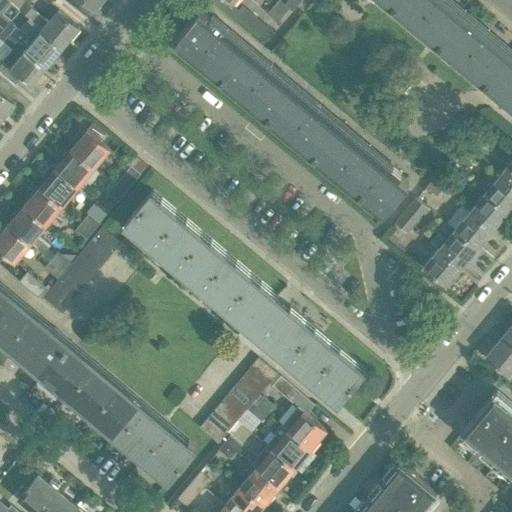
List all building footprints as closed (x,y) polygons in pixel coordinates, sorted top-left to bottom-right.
[(48,65),(64,46),(43,28),(30,17),(21,28),(1,13),(12,1),(10,0),(0,0),(0,24),(4,28),(48,65)] [(36,10),(25,0),(10,0),(12,1),(30,17),(36,10)] [(289,7),(281,0),(278,0),(274,6),(283,14),(289,7)] [(475,22),(448,0),(386,0),(450,52),(475,22)] [(277,20),(283,14),(274,6),(268,13),(277,20)] [(64,46),(80,26),(59,8),(43,28),(64,46)] [(304,95),(207,14),(200,8),(174,38),(279,125),(304,95)] [(511,52),(510,52),(475,22),(450,52),(511,103),(511,52)] [(32,84),(48,65),(4,28),(0,32),(0,35),(9,43),(8,43),(12,47),(4,58),(3,60),(32,84)] [(0,120),(16,102),(0,88),(0,120)] [(409,181),(304,95),(279,125),(384,212),(409,181)] [(111,148),(87,128),(71,147),(95,167),(111,148)] [(479,142),(470,134),(464,141),(474,149),(479,142)] [(474,149),(464,141),(458,148),(468,156),(474,149)] [(95,167),(71,147),(55,165),(79,185),(95,167)] [(511,179),(511,158),(502,171),(511,179)] [(63,204),(79,185),(55,165),(40,184),(63,204)] [(124,191),(140,173),(130,165),(114,183),(124,191)] [(448,180),(438,171),(432,178),(442,187),(448,180)] [(508,208),(511,203),(511,179),(502,171),(486,190),(508,208)] [(436,193),(442,187),(432,178),(427,185),(436,193)] [(117,199),(124,191),(114,183),(113,182),(107,190),(117,199)] [(48,223),(63,204),(40,184),(24,203),(48,223)] [(278,294),(152,188),(128,218),(342,396),(366,367),(290,304),(287,307),(275,297),(278,294)] [(493,227),(508,208),(486,190),(470,208),(493,227)] [(48,223),(24,203),(8,222),(32,242),(44,252),(50,244),(38,234),(48,223)] [(448,222),(455,227),(477,246),(493,227),(470,208),(464,203),(448,222)] [(418,216),(408,208),(402,215),(412,223),(418,216)] [(99,221),(90,213),(83,221),(93,229),(99,221)] [(412,223),(402,215),(396,221),(406,230),(412,223)] [(93,229),(83,221),(77,228),(86,237),(93,229)] [(32,242),(8,222),(0,231),(0,247),(16,261),(32,242)] [(121,242),(114,235),(102,226),(94,234),(114,250),(121,242)] [(462,265),(477,246),(455,227),(439,246),(462,265)] [(114,250),(94,234),(87,243),(107,259),(114,250)] [(107,259),(87,243),(80,252),(100,268),(107,259)] [(446,284),(462,265),(439,246),(423,265),(446,284)] [(68,259),(58,251),(51,258),(62,267),(68,259)] [(100,268),(80,252),(73,260),(93,276),(100,268)] [(62,267),(51,258),(45,266),(55,274),(62,267)] [(93,276),(73,260),(66,269),(86,285),(93,276)] [(86,285),(66,269),(59,278),(78,294),(86,285)] [(46,285),(28,270),(20,280),(38,295),(46,285)] [(78,294),(59,278),(52,286),(71,302),(78,294)] [(71,302),(52,286),(44,295),(57,305),(64,311),(71,302)] [(186,442),(0,287),(0,337),(31,363),(34,359),(46,369),(43,373),(168,478),(197,445),(189,438),(186,442)] [(511,321),(503,333),(511,340),(511,321)] [(509,373),(511,369),(511,340),(503,333),(486,354),(509,373)] [(277,371),(258,356),(251,365),(269,380),(277,371)] [(269,380),(251,365),(243,374),(262,389),(269,380)] [(262,389),(243,374),(236,382),(255,398),(262,389)] [(299,390),(280,374),(273,383),(291,399),(299,390)] [(255,398),(236,382),(229,391),(248,407),(255,398)] [(327,429),(307,412),(314,403),(299,390),(291,399),(297,404),(282,423),(311,447),(327,429)] [(248,407),(229,391),(222,400),(240,415),(248,407)] [(511,406),(494,392),(463,429),(511,469),(511,406)] [(274,403),(264,395),(257,402),(268,411),(274,403)] [(240,415),(222,400),(214,409),(233,424),(240,415)] [(261,419),(268,411),(257,402),(251,410),(261,419)] [(233,424),(214,409),(207,417),(226,433),(233,424)] [(226,433),(207,417),(200,426),(219,441),(226,433)] [(311,447),(282,423),(277,429),(283,434),(273,447),(295,466),(311,447)] [(243,441),(233,432),(226,440),(237,449),(243,441)] [(230,456),(237,449),(226,440),(220,447),(230,456)] [(280,485),(295,466),(273,447),(257,466),(280,485)] [(419,511),(436,492),(399,461),(356,511),(419,511)] [(264,504),(280,485),(257,466),(241,485),(264,504)] [(212,478),(202,469),(195,477),(204,485),(205,486),(212,478)] [(38,511),(59,488),(39,472),(19,497),(36,511),(38,511)] [(188,504),(204,485),(195,477),(179,497),(188,504)] [(235,511),(256,511),(264,504),(241,485),(225,503),(220,498),(219,499),(235,511)] [(70,511),(78,504),(59,488),(38,511),(70,511)] [(235,511),(219,499),(213,507),(219,511),(218,511),(235,511)]
